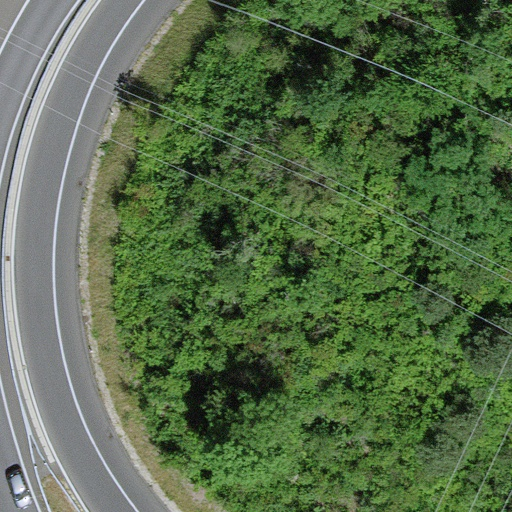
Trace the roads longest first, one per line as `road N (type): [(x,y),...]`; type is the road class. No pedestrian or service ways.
road 1 (motorway): [(114,511),(60,419),(44,366),(34,248),(56,126),(77,71),(122,0)]
road 2 (motorway): [(54,0),(0,107)]
